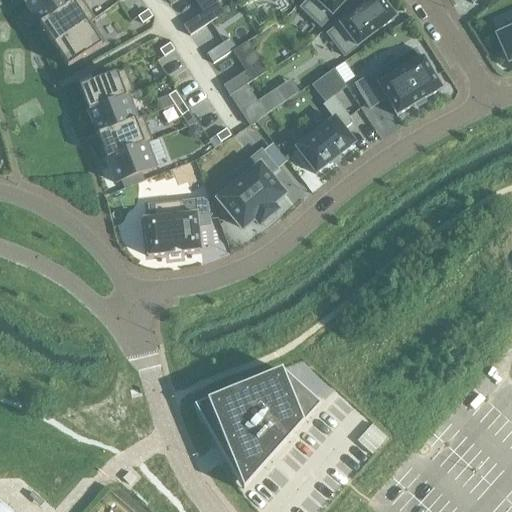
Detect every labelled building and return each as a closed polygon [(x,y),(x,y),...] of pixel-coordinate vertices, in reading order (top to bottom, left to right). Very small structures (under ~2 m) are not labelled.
[(31,0),(25,4),(39,25),(76,0),(31,0)] [(95,19),(82,0),(76,0),(39,25),(53,46),(95,19)] [(308,0),(300,8),(321,28),(346,0),(308,0)] [(394,19),(395,18),(381,0),(372,0),(327,34),(344,57),(393,19),(394,19)] [(217,19),(210,9),(183,26),(190,36),(217,19)] [(142,24),(152,17),(148,10),(137,17),(142,24)] [(91,22),(95,20),(95,19),(53,46),(67,68),(105,43),(91,22)] [(511,28),(496,36),(508,63),(511,61),(511,28)] [(209,51),(215,60),(235,47),(229,38),(209,51)] [(169,44),(159,50),(164,57),(174,51),(169,44)] [(396,117),(442,90),(423,58),(421,59),(415,49),(355,85),(369,109),(386,99),(396,117)] [(135,95),(125,70),(78,88),(88,113),(135,95)] [(252,82),(245,72),(223,86),(229,96),(252,82)] [(181,102),(175,92),(168,96),(175,106),(181,102)] [(139,119),(130,97),(135,95),(88,113),(97,135),(139,119)] [(353,123),(333,97),(322,105),(333,119),(295,149),(297,152),(294,154),(303,165),(306,163),(316,175),(355,144),(343,130),(353,123)] [(188,112),(181,102),(175,106),(181,117),(188,112)] [(153,142),(143,117),(139,119),(97,135),(106,160),(148,144),(153,142)] [(230,136),(226,130),(216,136),(220,143),(230,136)] [(157,167),(148,144),(106,160),(115,184),(157,167)] [(276,169),(261,151),(251,159),(258,169),(219,200),(241,227),(242,229),(244,227),(243,227),(254,219),(259,225),(262,222),(261,221),(272,212),(273,214),(276,211),(271,205),(281,196),(281,197),(283,195),(282,194),(281,194),(268,178),(277,170),(276,169)] [(209,225),(206,200),(169,204),(170,218),(146,221),(146,220),(144,221),(144,223),(145,232),(146,246),(147,246),(148,255),(148,257),(200,251),(200,249),(197,227),(209,225)] [(408,442),(345,511),(502,511),(511,501),(511,439),(509,436),(511,432),(511,428),(451,374),(437,389),(419,372),(380,416),(408,442)] [(262,378),(193,406),(251,483),(320,405),(262,378)] [(13,511),(0,500),(0,511),(13,511)]
